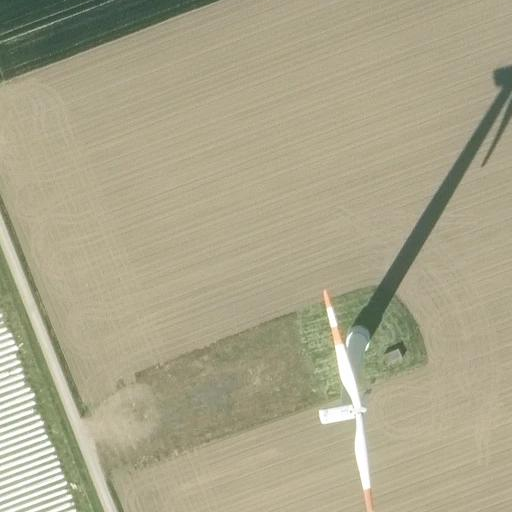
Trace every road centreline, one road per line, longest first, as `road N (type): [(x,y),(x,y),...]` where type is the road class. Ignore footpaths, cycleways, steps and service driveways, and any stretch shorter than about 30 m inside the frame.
road 1 (track): [(0,230),(109,511)]
road 2 (track): [(82,443),(326,353)]
